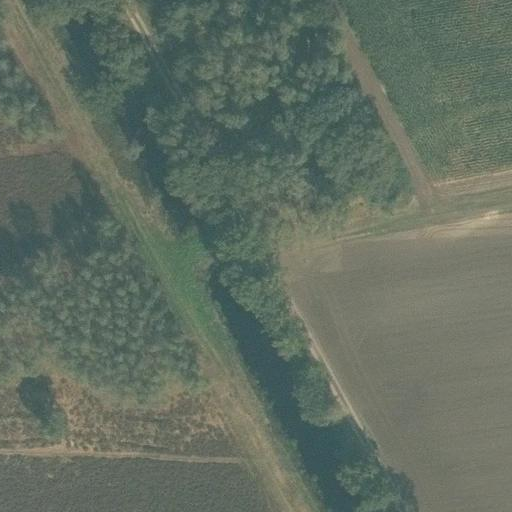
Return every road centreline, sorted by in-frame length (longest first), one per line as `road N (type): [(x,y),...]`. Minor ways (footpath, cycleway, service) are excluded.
road 1 (track): [(405,511),(125,0)]
road 2 (track): [(29,0),(302,511)]
road 3 (track): [(259,244),(511,201)]
